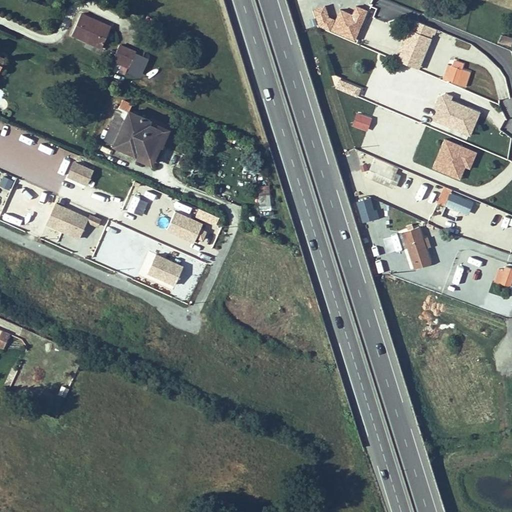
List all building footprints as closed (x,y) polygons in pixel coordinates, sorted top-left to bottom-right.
[(90,12),(80,7),(69,27),(98,40),(108,20),(100,16),(99,18),(90,13),(90,12)] [(427,23),(425,30),(438,35),(441,29),(427,23)] [(115,35),(107,51),(124,59),(131,43),(115,35)] [(473,72),(449,62),(443,76),(468,86),(473,72)] [(358,96),(362,87),(339,77),(335,86),(358,96)] [(480,111),(442,95),(432,120),(470,135),(480,111)] [(150,111),(127,101),(111,136),(133,147),(135,143),(143,146),(149,133),(154,135),(160,121),(147,116),(150,111)] [(355,112),(351,126),(369,130),(372,116),(355,112)] [(477,152),(445,138),(433,166),(460,177),(465,164),(471,166),(477,152)] [(65,175),(87,184),(94,168),(72,159),(65,175)] [(378,173),(376,181),(396,186),(399,172),(392,170),(391,176),(378,173)] [(4,175),(0,182),(0,184),(9,189),(14,179),(4,175)] [(269,184),(258,185),(259,193),(269,193),(269,184)] [(472,201),(444,189),(439,201),(467,213),(472,201)] [(259,195),(260,205),(271,204),(270,193),(259,195)] [(54,200),(44,223),(79,238),(88,215),(54,200)] [(9,204),(2,219),(15,225),(22,210),(9,204)] [(172,205),(164,224),(191,236),(199,218),(172,205)] [(511,225),(511,216),(505,215),(502,223),(511,225)] [(433,263),(421,224),(403,229),(415,268),(433,263)] [(105,264),(111,249),(104,246),(99,258),(94,256),(103,232),(84,225),(74,252),(105,264)] [(154,248),(146,266),(173,278),(181,260),(154,248)] [(504,271),(498,268),(494,280),(511,286),(511,283),(511,266),(507,265),(504,271)] [(3,329),(0,335),(0,345),(3,347),(10,332),(3,329)]
